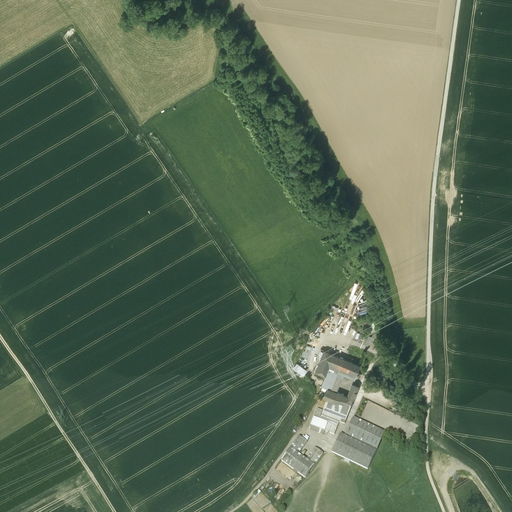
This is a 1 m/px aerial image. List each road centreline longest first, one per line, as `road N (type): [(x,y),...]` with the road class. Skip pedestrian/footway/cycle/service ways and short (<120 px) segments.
road 1 (track): [(0,337),(112,511)]
road 2 (track): [(429,380),(426,459),(444,511)]
